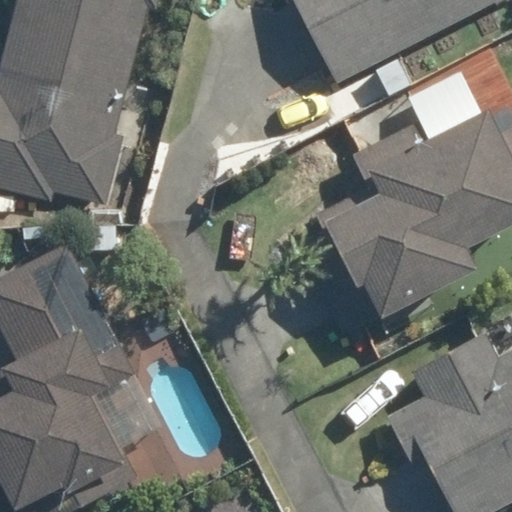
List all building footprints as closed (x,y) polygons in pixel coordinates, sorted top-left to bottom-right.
[(0,189),(46,201),(50,191),(102,205),(121,138),(110,134),(145,8),(151,9),(153,0),(14,0),(0,54),(0,189)] [(292,0),(334,81),(491,0),(292,0)] [(374,71),(388,96),(409,85),(394,60),(374,71)] [(314,216),(326,239),(303,250),(343,332),(472,268),(461,249),(511,223),(511,128),(494,137),(482,111),(432,136),(424,119),(352,155),(368,189),(314,216)] [(0,278),(0,334),(13,361),(0,367),(0,493),(8,510),(22,503),(26,511),(66,511),(135,477),(120,447),(159,427),(63,246),(0,278)] [(511,353),(496,362),(483,336),(410,375),(423,399),(383,420),(406,465),(423,457),(452,511),(485,511),(511,498),(511,353)] [(197,436),(218,472),(253,454),(232,416),(197,436)]
